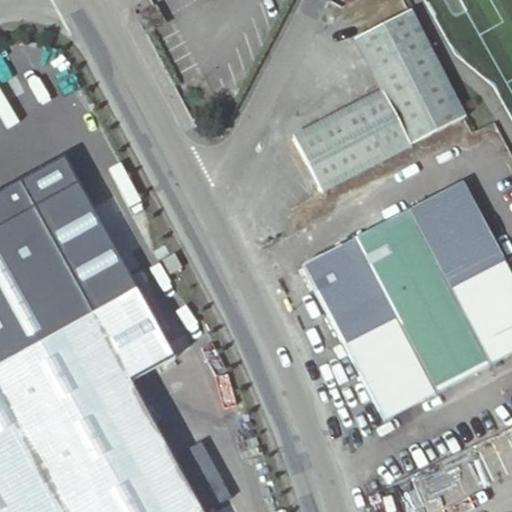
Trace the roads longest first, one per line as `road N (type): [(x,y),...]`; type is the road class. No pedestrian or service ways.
road 1 (unclassified): [(86,0),(279,369),(335,511)]
road 2 (unknown): [(511,234),(480,179),(442,168),(275,273),(247,307)]
road 3 (unknown): [(326,481),(511,393)]
